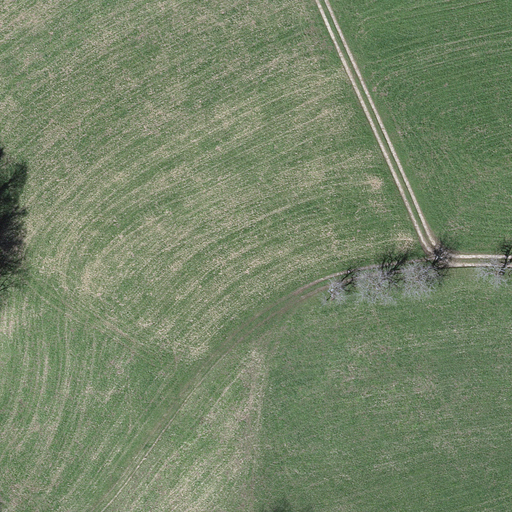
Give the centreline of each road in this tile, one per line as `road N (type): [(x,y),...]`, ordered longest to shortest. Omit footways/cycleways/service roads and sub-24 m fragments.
road 1 (track): [(447,258),(370,262),(278,301),(197,370),(131,467),(88,511)]
road 2 (track): [(325,0),(431,242),(447,258),(511,260)]
